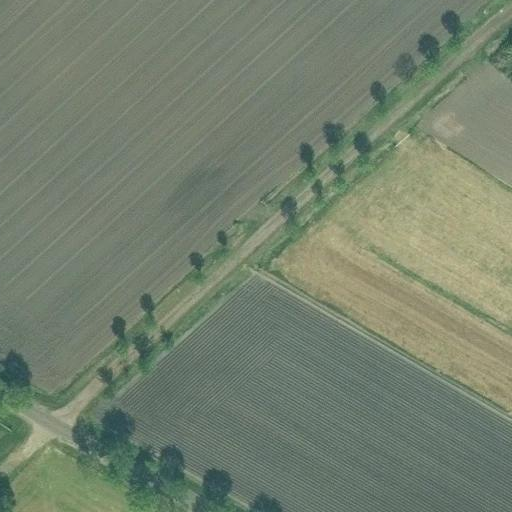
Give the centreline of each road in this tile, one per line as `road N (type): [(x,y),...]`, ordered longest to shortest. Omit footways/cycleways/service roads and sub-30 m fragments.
road 1 (track): [(511,5),(0,473)]
road 2 (unclassified): [(204,511),(0,397)]
